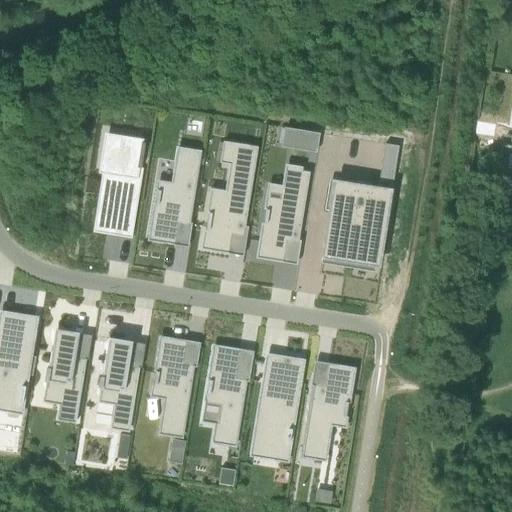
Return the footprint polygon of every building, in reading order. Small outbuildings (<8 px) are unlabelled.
[(139,169),(143,144),(110,139),(96,230),(127,235),(138,169),(139,169)] [(206,231),(204,247),(228,251),(230,235),(242,237),(257,148),(235,144),(235,145),(223,143),(219,163),(232,165),(227,197),(213,194),(214,194),(212,194),(209,214),(207,214),(205,231),(206,231)] [(336,184),(324,257),(376,265),(383,224),(385,224),(397,147),(384,145),(376,190),(336,184)] [(177,223),(189,224),(200,156),(192,154),(192,155),(179,153),(178,160),(177,160),(173,188),(159,186),(158,192),(156,191),(154,205),(156,206),(152,227),(151,238),(164,240),(164,241),(174,242),(177,223)] [(264,225),(259,256),(283,260),(286,240),(297,242),(308,173),(287,170),(282,204),(268,201),(266,209),(265,209),(262,224),(264,225)] [(27,320),(1,316),(0,322),(0,404),(19,408),(19,403),(21,403),(24,387),(22,387),(31,330),(32,321),(27,320)] [(46,370),(43,383),(45,383),(44,391),(64,395),(60,418),(71,420),(75,421),(85,360),(73,358),(77,338),(77,334),(53,330),(51,346),(47,370),(46,370)] [(100,367),(98,381),(100,381),(99,388),(118,392),(114,419),(130,422),(140,361),(128,359),(131,339),(107,335),(102,367),(100,367)] [(167,397),(161,432),(182,436),(193,367),(182,365),(185,345),(172,343),(172,344),(161,342),(159,353),(156,373),(154,373),(152,387),(154,387),(153,395),(167,397)] [(213,362),(212,362),(209,382),(208,381),(205,395),(207,395),(206,403),(220,405),(214,441),(235,444),(245,381),(234,379),(238,354),(234,353),(234,354),(215,350),(213,362)] [(286,442),(288,442),(290,430),(288,430),(298,372),(299,364),(283,361),(268,359),(259,413),(254,445),(285,450),(286,442)] [(348,384),(350,372),(337,370),(326,368),(323,388),(312,386),(300,455),(308,456),(321,458),(322,450),(323,450),(327,422),(341,425),(342,417),(344,418),(346,404),(345,403),(348,384)] [(171,445),(168,462),(180,464),(183,447),(171,445)] [(220,469),(217,486),(230,488),(232,471),(220,469)] [(315,491),(314,502),(328,504),(330,493),(315,491)]
